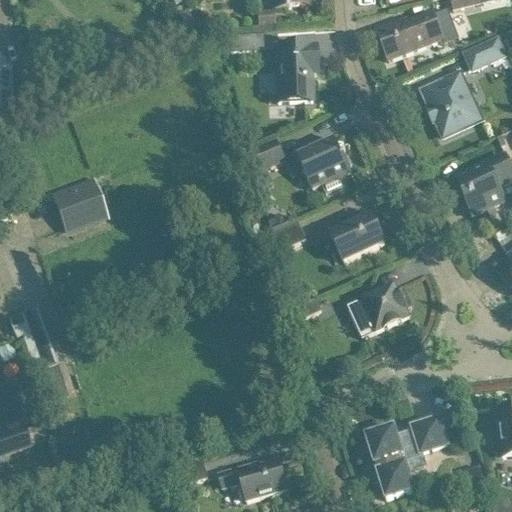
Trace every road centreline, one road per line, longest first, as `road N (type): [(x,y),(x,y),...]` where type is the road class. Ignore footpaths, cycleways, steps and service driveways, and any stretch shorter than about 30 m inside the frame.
road 1 (residential): [(455,289),(355,70),(344,0)]
road 2 (residential): [(344,511),(321,436),(325,415),(340,402),(404,382)]
